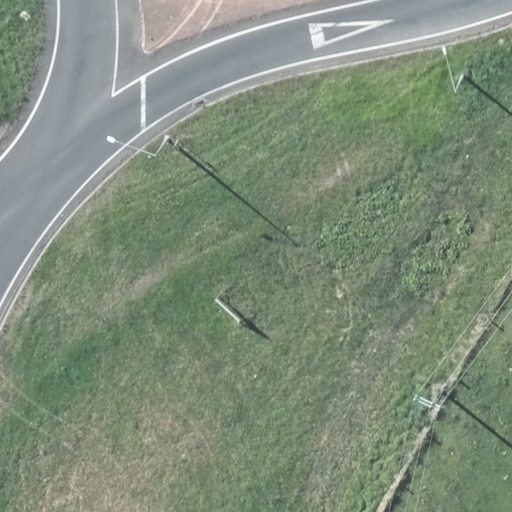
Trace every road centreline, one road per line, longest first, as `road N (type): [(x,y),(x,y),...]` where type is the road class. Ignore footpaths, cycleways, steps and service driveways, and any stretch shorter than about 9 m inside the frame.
road 1 (secondary): [(470,0),(306,37),(71,117)]
road 2 (secondary): [(94,0),(90,57),(71,117)]
